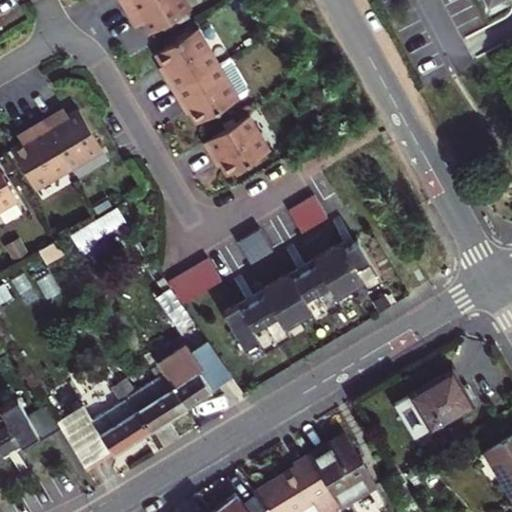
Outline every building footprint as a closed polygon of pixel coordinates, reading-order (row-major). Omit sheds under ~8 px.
[(181,0),(128,0),(121,4),(129,18),(137,13),(143,23),(149,33),(187,10),(181,0)] [(137,13),(129,18),(132,23),(135,28),(143,23),(137,13)] [(193,32),(155,54),(161,66),(167,76),(164,77),(172,91),(214,66),(193,32)] [(214,66),(172,91),(180,105),(183,103),(189,113),(196,124),(242,97),(244,91),(226,59),(214,66)] [(162,73),(164,77),(167,76),(161,66),(158,67),(162,73)] [(183,103),(180,105),(184,111),(186,115),(189,113),(183,103)] [(57,113),(52,116),(56,123),(67,118),(62,110),(57,113)] [(99,151),(77,112),(67,118),(56,123),(52,116),(38,124),(66,171),(99,151)] [(214,155),(221,166),(227,176),(266,154),(245,118),(203,143),(211,157),(214,155)] [(66,171),(38,124),(24,132),(29,140),(19,145),(9,151),(32,190),(66,171)] [(19,135),(15,138),(19,145),(29,140),(24,132),(19,135)] [(214,155),(211,157),(216,164),(218,169),(221,166),(214,155)] [(0,209),(14,201),(0,176),(0,209)] [(314,196),(289,210),(303,233),(327,219),(314,196)] [(96,239),(126,221),(116,206),(86,223),(96,239)] [(83,246),(96,239),(86,223),(70,233),(83,246)] [(260,228),(237,241),(251,264),(274,251),(260,228)] [(66,253),(58,239),(39,251),(47,264),(66,253)] [(239,304),(224,313),(248,354),(262,346),(265,351),(291,335),(288,331),(295,326),(305,321),(313,316),(316,321),(342,306),(339,301),(346,296),(358,290),(365,285),(368,290),(382,282),(358,240),(345,248),(342,243),(314,259),(317,264),(294,278),(290,273),(263,290),(266,295),(242,308),(239,304)] [(209,258),(169,282),(182,304),(222,281),(209,258)] [(209,355),(199,363),(185,342),(156,361),(158,364),(186,407),(204,394),(226,379),(209,355)] [(169,418),(186,407),(158,364),(151,368),(156,377),(134,391),(125,377),(120,381),(151,429),(169,418)] [(430,428),(471,404),(461,388),(450,370),(410,394),(430,428)] [(81,407),(57,423),(60,429),(86,469),(133,440),(151,429),(120,381),(111,386),(120,400),(90,420),(81,407)] [(0,465),(6,462),(0,453),(0,452),(10,447),(18,442),(23,451),(30,447),(43,439),(60,429),(45,404),(24,416),(14,401),(0,409),(0,465)] [(340,505),(340,506),(377,483),(345,432),(327,443),(309,453),(340,505)] [(502,479),(511,495),(511,432),(488,448),(506,477),(502,479)] [(328,511),(340,505),(309,453),(293,463),(295,465),(278,475),(253,491),(268,511),(295,511),(313,501),(319,511),(328,511)] [(224,500),(210,511),(250,511),(235,492),(224,500)]
